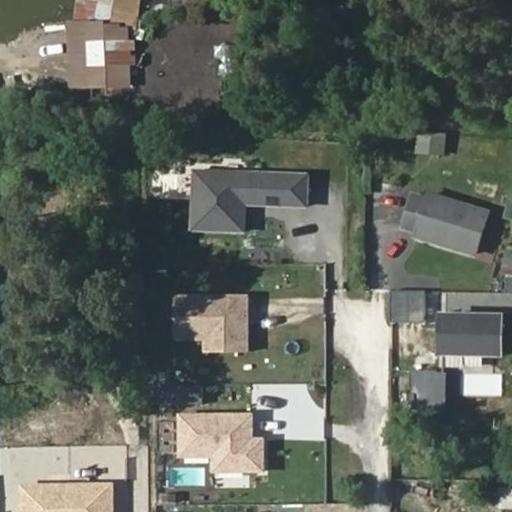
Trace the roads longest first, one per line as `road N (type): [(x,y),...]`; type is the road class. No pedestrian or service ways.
road 1 (residential): [(380,326),(379,511)]
road 2 (unknown): [(132,511),(134,347)]
